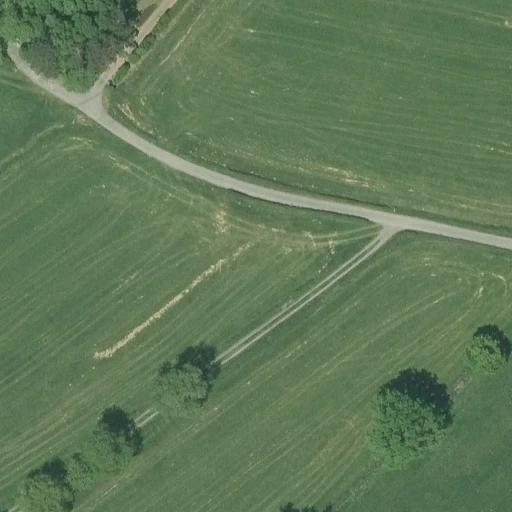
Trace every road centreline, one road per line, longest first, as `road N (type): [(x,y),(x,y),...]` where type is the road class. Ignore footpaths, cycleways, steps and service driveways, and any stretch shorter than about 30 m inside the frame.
road 1 (track): [(511,242),(299,200),(133,147),(14,67),(0,49)]
road 2 (track): [(403,221),(22,511)]
